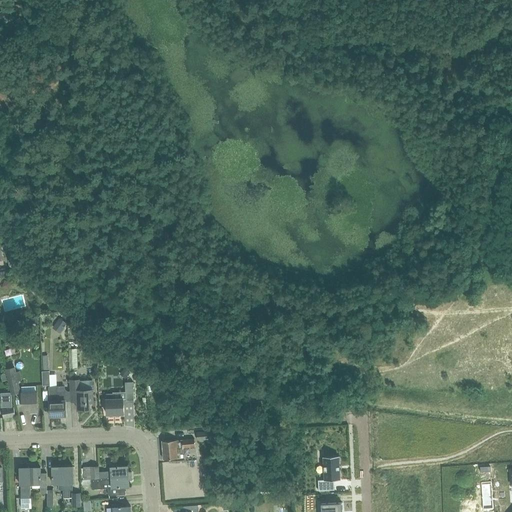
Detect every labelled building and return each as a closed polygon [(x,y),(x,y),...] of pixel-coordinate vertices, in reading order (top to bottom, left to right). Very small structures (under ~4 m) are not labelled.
[(0,12),(0,22),(9,17),(5,10),(0,12)] [(59,318),(55,324),(63,330),(67,323),(59,318)] [(34,336),(37,331),(32,328),(29,333),(34,336)] [(69,348),(68,367),(77,367),(77,348),(69,348)] [(7,369),(9,379),(13,393),(20,392),(18,382),(22,381),(20,372),(16,372),(15,367),(7,369)] [(125,368),(120,374),(126,378),(130,373),(125,368)] [(79,380),(71,380),(71,392),(72,402),(77,401),(78,409),(90,409),(89,402),(94,401),(93,391),(93,389),(92,389),(92,380),(91,380),(79,381),(79,380)] [(134,402),(134,382),(126,383),(126,402),(134,402)] [(56,385),(49,386),(50,403),(50,413),(55,413),(56,416),(66,416),(66,406),(65,399),(65,392),(57,393),(56,385)] [(11,392),(1,393),(2,407),(12,406),(11,392)] [(38,411),(37,392),(22,392),(22,404),(25,404),(25,411),(38,411)] [(106,393),(107,404),(107,414),(124,414),(123,398),(113,398),(113,393),(106,393)] [(14,407),(2,409),(4,418),(15,415),(14,407)] [(208,430),(197,431),(198,441),(209,439),(208,430)] [(182,452),(184,452),(184,448),(194,447),(194,438),(162,441),(164,459),(178,458),(177,453),(182,452)] [(324,480),(317,480),(318,490),(334,489),(333,479),(339,479),(338,455),(322,456),(324,480)] [(20,467),(20,484),(21,484),(21,498),(22,508),(31,508),(31,498),(31,484),(30,463),(26,463),(26,467),(20,467)] [(31,484),(40,484),(41,493),(47,493),(47,490),(47,473),(41,473),(41,467),(34,467),(34,463),(30,463),(31,484)] [(84,467),(84,479),(132,476),(132,471),(128,472),(127,466),(128,466),(128,465),(111,467),(111,471),(99,472),(99,466),(84,467)] [(59,490),(63,490),(63,466),(53,466),(53,484),(59,484),(59,490)] [(63,466),(63,490),(64,498),(70,498),(70,490),(73,490),(72,483),(74,483),(73,466),(63,466)] [(270,474),(258,474),(258,491),(271,491),(270,474)] [(132,480),(132,476),(84,479),(81,479),(81,484),(92,483),(93,489),(109,488),(109,495),(126,494),(126,493),(125,493),(125,487),(129,486),(129,485),(128,480),(132,480)] [(342,502),(321,504),(321,511),(342,511),(343,511),(342,502)]
